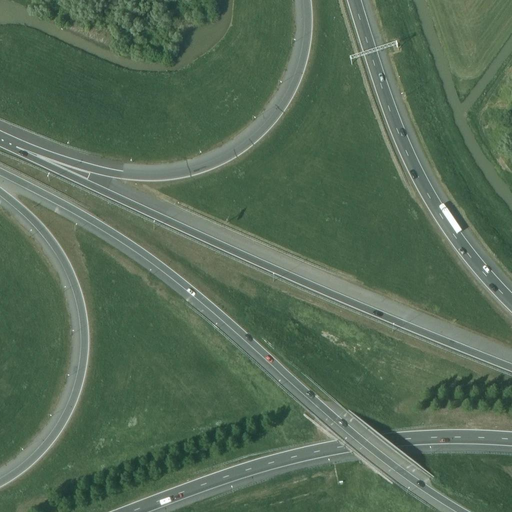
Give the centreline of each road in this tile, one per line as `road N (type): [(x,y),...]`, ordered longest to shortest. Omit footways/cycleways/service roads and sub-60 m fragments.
road 1 (motorway): [(0,172),(175,275),(339,421),(461,511)]
road 2 (motorway): [(511,367),(368,311),(13,149)]
road 3 (motorway): [(307,0),(308,42),(295,87),(263,130),(220,160),(164,176),(126,175),(13,149)]
road 4 (motorway): [(129,511),(253,465),(318,450),(392,438),(511,438)]
road 5 (motorway): [(0,192),(53,245),(70,275),(84,336),(65,416),(34,457),(0,482)]
road 6 (motorway): [(511,301),(443,217),(410,159),(355,0)]
